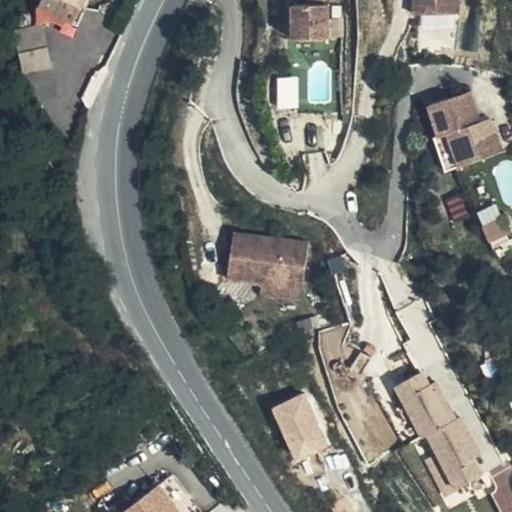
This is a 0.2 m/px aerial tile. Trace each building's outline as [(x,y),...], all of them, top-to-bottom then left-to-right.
[(95,12),(63,0),(55,0),(50,15),(88,31),(95,12)] [(99,0),(63,0),(95,12),(99,0)] [(333,1),(332,0),(317,0),(318,2),(302,2),(302,38),(340,39),(340,2),(333,1)] [(422,0),(422,11),(470,10),(469,0),(422,0)] [(60,35),(44,39),(40,58),(47,82),(71,74),(60,35)] [(40,58),(44,39),(35,41),(40,58)] [(491,86),(447,94),(454,129),(463,128),(470,159),(511,150),(511,146),(507,116),(497,117),(491,86)] [(470,159),(463,128),(454,129),(449,130),(454,161),(470,159)] [(483,221),(487,236),(511,231),(507,214),(483,221)] [(313,289),(318,245),(242,234),(236,280),(270,284),(304,287),(313,289)] [(304,287),(270,284),(270,297),(303,301),(312,303),(313,289),(304,287)] [(431,367),(393,386),(429,457),(424,459),(442,497),(486,475),(431,367)] [(272,404),(290,461),(326,450),(308,393),(272,404)] [(194,511),(177,490),(170,495),(183,511),(194,511)] [(183,511),(170,495),(147,511),(183,511)]
